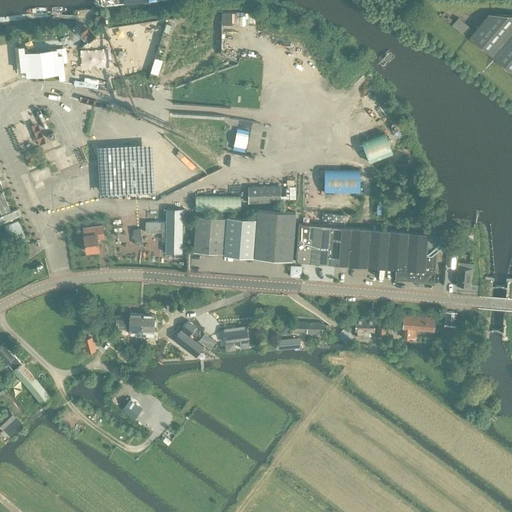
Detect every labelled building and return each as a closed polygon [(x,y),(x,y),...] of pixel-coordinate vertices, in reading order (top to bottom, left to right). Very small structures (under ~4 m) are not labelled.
[(151,0),(98,0),(100,10),(152,6),(151,0)] [(511,14),(491,13),(471,36),(511,71),(511,14)] [(471,27),(458,16),(451,25),(464,35),(471,27)] [(56,48),(24,52),(24,46),(19,46),(22,70),(26,70),(27,76),(44,74),(44,80),(59,79),(59,78),(64,78),(61,54),(57,54),(56,48)] [(249,130),(237,128),(233,149),(245,151),(249,130)] [(385,132),(362,142),(370,162),(393,153),(393,152),(385,133),(385,132)] [(152,142),(98,145),(100,194),(154,191),(152,142)] [(360,170),(324,169),(324,192),(360,192),(360,170)] [(279,186),(248,187),(249,203),(279,202),(279,186)] [(3,190),(0,191),(0,212),(0,213),(11,209),(3,190)] [(240,196),(195,196),(195,211),(240,211),(240,196)] [(18,207),(0,214),(0,223),(21,214),(18,207)] [(162,240),(166,240),(166,252),(182,253),(183,208),(166,208),(166,221),(145,221),(145,232),(162,232),(162,240)] [(227,218),(196,216),(193,251),(224,253),(224,255),(292,260),(295,212),(257,209),(256,219),(227,217),(227,218)] [(6,226),(5,226),(13,247),(25,241),(24,238),(25,237),(18,221),(6,226)] [(298,223),(295,261),(339,264),(347,265),(393,269),(395,269),(395,279),(400,280),(404,280),(406,280),(420,281),(427,282),(434,283),(437,247),(433,247),(427,246),(428,237),(428,233),(400,231),(342,226),(298,223)] [(99,250),(97,239),(104,238),(102,225),(83,228),(86,251),(99,250)] [(133,229),(135,244),(142,243),(140,228),(138,228),(133,229)] [(291,266),(291,276),(301,276),(301,266),(291,266)] [(458,267),(456,284),(470,285),(471,268),(458,267)] [(444,322),(455,323),(456,311),(445,310),(444,322)] [(136,336),(141,336),(141,331),(142,313),(140,313),(129,313),(129,318),(122,318),(123,316),(116,315),(116,327),(128,327),(128,330),(136,331),(136,336)] [(141,331),(141,336),(146,336),(146,331),(154,332),(154,326),(155,326),(156,325),(156,321),(155,320),(154,320),(154,314),(142,313),(141,331)] [(402,327),(402,336),(415,338),(416,328),(433,330),(434,317),(403,314),(402,327)] [(355,330),(357,330),(357,337),(369,337),(369,330),(374,330),(375,318),(356,317),(355,330)] [(188,320),(181,328),(173,339),(195,356),(203,346),(188,335),(195,325),(188,320)] [(321,333),(329,333),(330,324),(324,324),(324,323),(293,322),(292,330),(321,331),(321,333)] [(222,329),(224,342),(239,340),(240,342),(241,348),(249,347),(248,340),(246,326),(222,329)] [(345,328),(340,333),(344,337),(341,339),(346,344),(346,343),(354,336),(353,336),(347,329),(345,327),(345,328)] [(277,338),(278,347),(300,346),(299,336),(277,338)] [(210,349),(214,344),(216,341),(210,337),(204,344),(210,349)] [(4,342),(0,345),(0,355),(1,356),(3,359),(6,362),(13,370),(21,363),(15,355),(10,350),(4,342)] [(21,363),(13,370),(43,405),(51,398),(21,363)] [(130,398),(122,408),(135,418),(143,408),(130,398)] [(23,424),(9,408),(0,416),(0,427),(2,430),(0,431),(0,432),(5,437),(8,434),(9,436),(23,424)]
